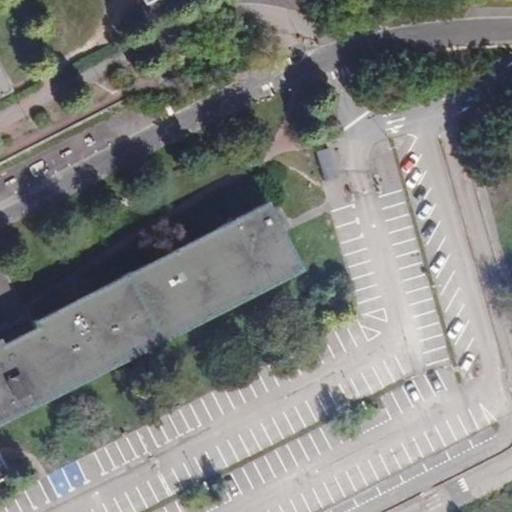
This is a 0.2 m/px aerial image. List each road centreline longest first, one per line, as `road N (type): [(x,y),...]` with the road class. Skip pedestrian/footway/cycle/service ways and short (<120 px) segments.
road 1 (unclassified): [(282,82),(0,222)]
road 2 (unclassified): [(282,82),(346,52),(511,35)]
